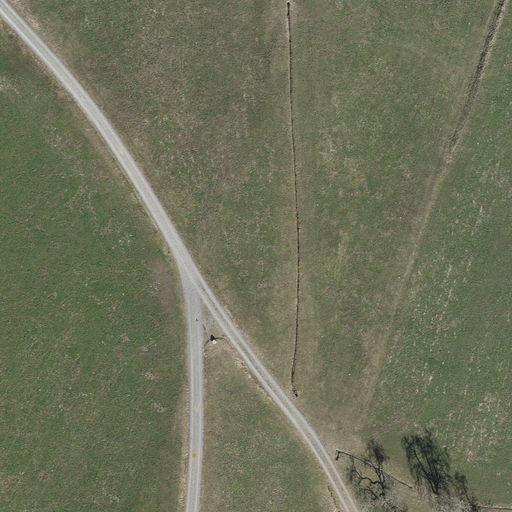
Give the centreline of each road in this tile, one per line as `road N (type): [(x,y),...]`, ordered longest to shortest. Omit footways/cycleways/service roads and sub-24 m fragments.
road 1 (track): [(195,511),(202,294),(118,148),(0,5)]
road 2 (track): [(202,294),(302,423),(352,511)]
